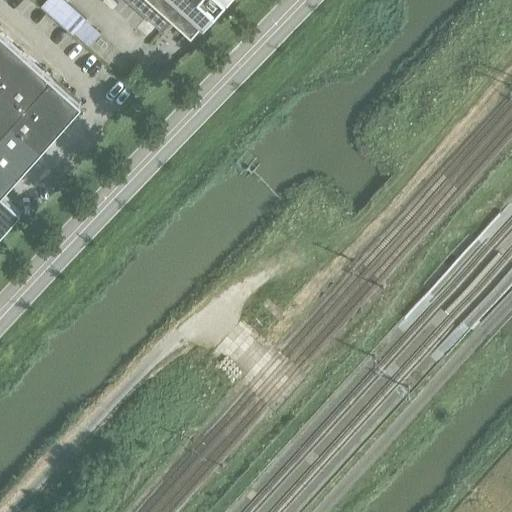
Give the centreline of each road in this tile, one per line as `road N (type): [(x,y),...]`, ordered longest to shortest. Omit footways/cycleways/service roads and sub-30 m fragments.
road 1 (secondary): [(0,315),(300,0)]
road 2 (track): [(511,54),(356,224),(234,292),(210,326)]
